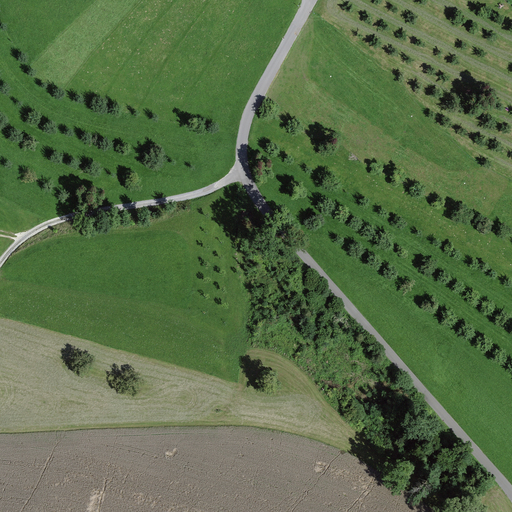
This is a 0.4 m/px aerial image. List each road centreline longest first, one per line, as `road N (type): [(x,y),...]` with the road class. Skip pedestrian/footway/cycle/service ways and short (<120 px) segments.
road 1 (unclassified): [(511,493),(272,219),(243,171),(248,116),(312,0)]
road 2 (track): [(243,171),(194,195),(40,227),(0,264)]
